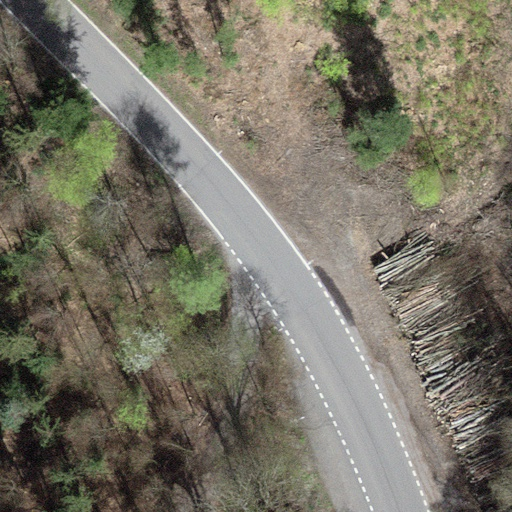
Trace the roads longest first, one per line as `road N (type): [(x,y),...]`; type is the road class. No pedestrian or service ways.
road 1 (tertiary): [(25,0),(245,234),(355,396),(396,511)]
road 2 (track): [(184,511),(246,381),(245,234)]
